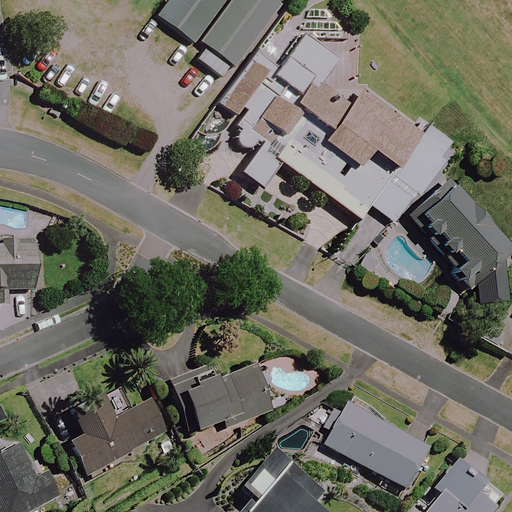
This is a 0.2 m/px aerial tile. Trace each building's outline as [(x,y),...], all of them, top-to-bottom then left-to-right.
[(278,8),(268,0),(168,0),(155,18),(192,45),(195,41),(233,69),(278,8)] [(206,87),(182,51),(133,84),(157,119),(206,87)] [(266,74),(251,62),(217,104),(233,116),(266,74)] [(422,135),(420,134),(362,91),(350,108),(314,81),(299,102),(271,82),(234,133),(228,141),(253,159),(240,176),(260,191),(278,165),(357,223),(368,208),(392,225),(414,195),(418,197),(443,162),(440,160),(450,146),(427,129),(422,135)] [(472,288),(473,306),(506,303),(501,261),(510,254),(450,189),(414,223),(454,267),(448,272),(467,293),(472,288)] [(0,308),(7,308),(7,292),(34,292),(35,247),(0,246),(0,308)] [(274,407),(258,367),(211,385),(204,367),(184,374),(166,381),(186,436),(222,423),(223,427),(274,407)] [(111,423),(100,402),(70,419),(80,438),(68,445),(85,478),(166,435),(149,403),(111,423)] [(429,455),(348,409),(326,449),(406,494),(429,455)] [(33,481),(15,447),(0,455),(0,511),(31,511),(56,499),(44,475),(33,481)] [(319,501),(274,461),(245,495),(257,505),(251,511),(314,511),(312,510),(319,501)] [(480,496),(452,474),(433,497),(440,503),(432,511),(489,511),(476,501),(480,496)]
